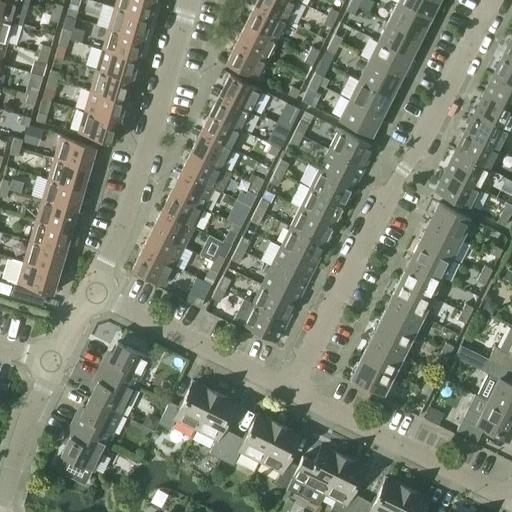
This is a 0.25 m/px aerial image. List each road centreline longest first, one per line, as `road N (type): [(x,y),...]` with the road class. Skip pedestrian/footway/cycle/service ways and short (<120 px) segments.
road 1 (residential): [(290,396),(490,0)]
road 2 (residential): [(92,298),(124,228),(190,0)]
road 3 (residential): [(290,396),(507,503),(511,494)]
road 4 (residential): [(92,298),(290,396)]
road 5 (residential): [(0,506),(53,363)]
